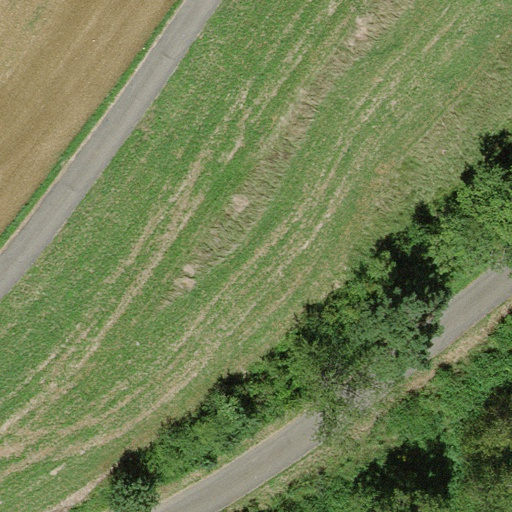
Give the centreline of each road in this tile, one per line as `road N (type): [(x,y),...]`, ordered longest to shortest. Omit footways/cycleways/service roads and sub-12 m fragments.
road 1 (track): [(511,266),(324,426),(170,511)]
road 2 (track): [(196,0),(0,273)]
